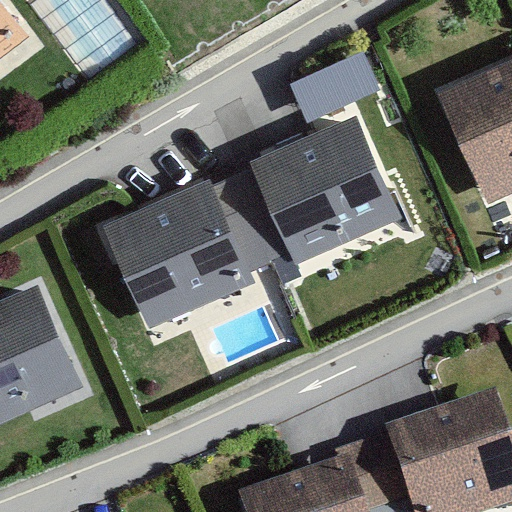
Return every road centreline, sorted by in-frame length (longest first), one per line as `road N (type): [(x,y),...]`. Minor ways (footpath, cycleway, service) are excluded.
road 1 (residential): [(511,295),(23,511)]
road 2 (residential): [(0,220),(379,0)]
